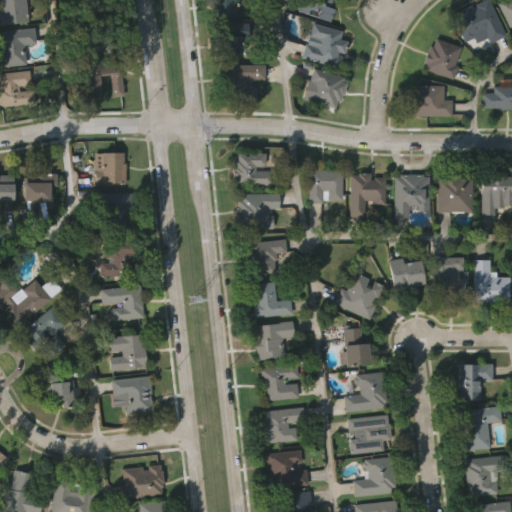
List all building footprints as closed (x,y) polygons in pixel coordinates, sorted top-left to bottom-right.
[(0,0),(25,0),(29,22),(0,26),(0,0)] [(109,9),(84,11),(83,1),(78,2),(77,0),(111,0),(112,1),(108,1),(109,9)] [(238,0),(238,15),(212,16),(212,0),(238,0)] [(331,20),(299,10),(301,0),(333,0),(331,7),(335,8),(331,20)] [(487,0),(505,35),(490,42),(487,36),(475,42),(472,36),(464,40),(451,13),(469,4),(471,8),(474,6),(473,4),(480,0),(487,0)] [(511,0),(511,25),(508,27),(496,3),(501,0),(511,0)] [(110,51),(74,55),(72,39),(94,36),(92,19),(107,17),(107,22),(112,21),(113,37),(109,37),(110,51)] [(247,21),(247,38),(240,38),(241,54),(213,55),(212,23),(247,21)] [(300,56),(303,43),(309,44),(311,37),(307,36),(311,22),(340,31),(338,39),(346,41),(342,52),(337,50),(335,55),(342,56),(338,67),(300,56)] [(0,29),(33,26),(35,42),(22,44),(25,63),(0,65),(0,29)] [(460,46),(454,64),(459,66),(454,79),(424,68),(427,62),(423,61),(429,45),(431,46),(435,37),(460,46)] [(121,55),(125,94),(112,96),(109,72),(100,74),(102,97),(83,99),(79,60),(121,55)] [(263,64),(263,79),(245,78),(245,85),(255,85),(254,99),(225,98),(225,80),(227,80),(227,69),(228,69),(228,63),(263,64)] [(311,67),(343,76),(341,82),(345,83),(342,94),(341,93),(339,101),(335,100),(333,106),(308,99),(313,82),(308,80),(311,67)] [(0,73),(29,70),(30,86),(19,87),(19,92),(33,91),(34,103),(0,106),(0,73)] [(480,93),(492,91),(492,87),(499,85),(498,83),(511,81),(511,79),(511,78),(511,107),(498,110),(497,105),(482,108),(480,93)] [(449,116),(409,116),(409,94),(415,94),(415,85),(441,85),(441,99),(449,99),(449,116)] [(232,184),(232,177),(230,177),(230,165),(232,165),(232,159),(235,158),(235,155),(237,152),(243,153),(243,155),(246,155),(246,152),(264,152),(264,163),(261,166),(254,165),(254,170),(271,170),(271,184),(232,184)] [(126,154),(126,165),(128,165),(128,184),(97,184),(97,155),(126,154)] [(362,214),(348,214),(349,174),(356,174),(356,171),(368,172),(368,178),(371,178),(372,176),(385,177),(384,205),(371,204),(371,201),(362,201),(362,214)] [(58,173),(57,185),(50,185),(50,200),(24,200),(25,177),(37,177),(37,173),(58,173)] [(307,173),(341,173),(341,201),(321,201),(321,203),(307,203),(307,173)] [(392,216),(393,175),(398,175),(399,173),(422,173),(422,175),(429,175),(428,207),(415,207),(415,204),(408,204),(407,216),(392,216)] [(511,204),(504,204),(504,206),(495,206),(495,214),(480,213),(481,173),(511,173),(511,204)] [(472,209),(436,209),(437,177),(443,177),(443,174),(466,174),(466,177),(472,177),(472,209)] [(0,175),(14,175),(15,200),(0,200),(0,175)] [(132,194),(132,200),(135,200),(135,231),(99,230),(99,216),(104,216),(104,210),(91,210),(91,194),(132,194)] [(278,194),(278,207),(266,207),(266,214),(272,215),(272,228),(238,227),(239,222),(235,222),(235,216),(234,216),(234,205),(235,205),(235,200),(238,201),(238,195),(278,194)] [(257,271),(255,259),(250,260),(248,240),(285,236),(286,249),(276,251),(277,258),(273,258),(274,269),(257,271)] [(137,275),(99,274),(99,261),(107,261),(108,255),(102,255),(102,240),(134,241),(133,254),(137,254),(137,275)] [(465,293),(430,292),(431,255),(463,256),(463,270),(457,270),(457,279),(465,280),(465,293)] [(423,282),(404,286),(404,288),(393,290),(387,258),(400,256),(401,263),(419,259),(423,282)] [(508,302),(472,301),(473,258),(490,259),(490,271),(496,271),(496,275),(509,275),(508,302)] [(367,317),(332,301),(339,286),(345,289),(353,271),(367,277),(364,285),(369,287),(372,280),(382,284),(367,317)] [(32,316),(28,312),(14,324),(3,311),(9,306),(6,303),(0,308),(0,279),(5,275),(19,292),(12,298),(17,304),(26,297),(22,291),(35,280),(52,299),(32,316)] [(291,311),(253,316),(251,301),(255,300),(252,283),(273,280),(275,299),(289,297),(291,311)] [(143,316),(113,319),(111,306),(122,305),(121,299),(101,302),(100,288),(140,283),(143,316)] [(51,304),(65,321),(49,333),(45,327),(41,330),(47,337),(54,331),(64,343),(48,356),(41,348),(36,353),(25,339),(27,337),(20,328),(51,304)] [(283,354),(256,357),(252,323),(290,319),(292,335),(281,337),(283,354)] [(360,325),(362,340),(367,340),(369,360),(345,363),(344,354),(340,354),(339,344),(343,344),(341,327),(360,325)] [(108,356),(116,355),(116,350),(110,350),(109,336),(139,333),(140,346),(144,345),(146,365),(110,369),(108,356)] [(294,361),(296,375),(283,376),(283,382),(295,381),(297,394),(266,398),(264,385),(261,385),(259,365),(294,361)] [(455,362),(490,362),(490,378),(478,379),(478,398),(456,398),(455,362)] [(75,404),(62,405),(61,398),(50,399),(49,392),(43,393),(42,383),(40,383),(40,375),(45,374),(45,371),(57,370),(57,367),(71,366),(75,404)] [(344,409),(342,393),(358,391),(357,383),(354,384),(354,381),(352,381),(351,375),(354,375),(353,372),(380,369),(380,378),(384,378),(386,399),(383,399),(384,405),(344,409)] [(149,374),(152,409),(126,412),(124,393),(111,394),(110,378),(149,374)] [(500,420),(486,422),(489,446),(463,449),(462,437),(459,438),(457,416),(460,415),(460,409),(498,404),(500,420)] [(297,439),(265,443),(262,410),(304,406),(305,421),(288,422),(289,428),(296,427),(297,439)] [(346,418),(386,414),(387,422),(389,421),(390,438),(382,439),(383,448),(349,452),(348,437),(354,437),(353,432),(347,432),(346,418)] [(307,484),(273,488),(271,475),(270,475),(269,463),(264,464),(263,452),(299,448),(300,462),(293,463),(293,469),(305,467),(307,484)] [(463,458),(503,453),(505,470),(489,472),(490,479),(494,479),(495,493),(467,496),(463,458)] [(0,470),(8,460),(0,454),(0,470)] [(362,461),(364,461),(364,457),(390,454),(391,465),(393,464),(396,485),(392,486),(393,491),(354,496),(352,480),(368,478),(368,470),(365,471),(364,467),(362,467),(362,461)] [(161,493),(124,498),(121,468),(141,466),(141,470),(148,470),(147,465),(160,464),(163,487),(161,493)] [(37,511),(33,511),(25,510),(24,511),(9,511),(0,510),(4,486),(8,487),(12,467),(33,471),(28,495),(40,497),(37,511)] [(48,511),(54,478),(70,481),(68,491),(75,492),(77,482),(95,485),(90,511),(48,511)] [(309,489),(311,511),(275,511),(283,511),(281,492),(309,489)] [(353,511),(353,503),(394,498),(395,511),(353,511)] [(510,511),(470,511),(469,504),(509,498),(510,511)] [(165,500),(166,511),(137,511),(137,503),(165,500)]
